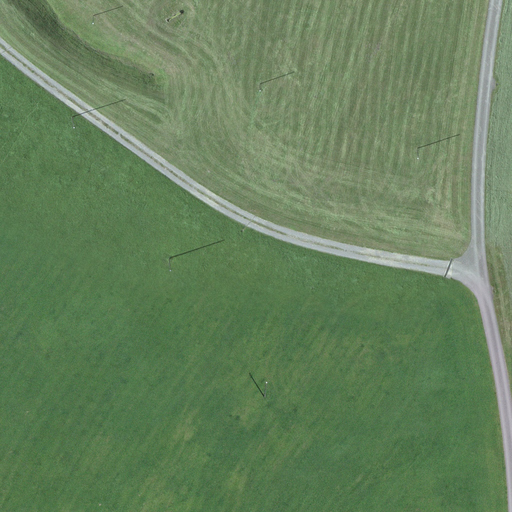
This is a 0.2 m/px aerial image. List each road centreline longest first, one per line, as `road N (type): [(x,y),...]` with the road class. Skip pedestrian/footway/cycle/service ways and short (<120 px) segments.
road 1 (track): [(475,270),(347,252),(237,214),(0,41)]
road 2 (track): [(475,270),(497,0)]
road 3 (track): [(511,476),(503,378),(475,270)]
